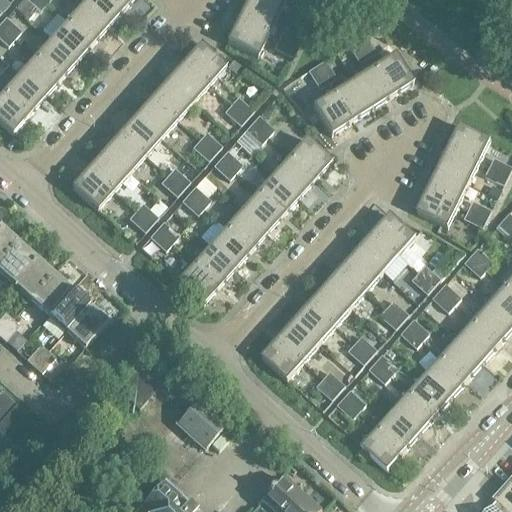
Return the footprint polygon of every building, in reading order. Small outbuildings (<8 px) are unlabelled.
[(0,0),(0,17),(1,17),(9,6),(2,0),(0,0)] [(35,0),(23,0),(23,1),(39,15),(45,9),(35,0)] [(35,0),(45,9),(53,0),(35,0)] [(106,0),(90,0),(82,10),(107,33),(123,15),(106,0)] [(106,0),(123,15),(136,0),(106,0)] [(287,0),(249,0),(247,3),(278,19),(287,0)] [(298,0),(298,2),(317,12),(322,0),(298,0)] [(313,19),(316,14),(317,12),(298,2),(294,10),(313,19)] [(278,19),(247,3),(237,25),(268,40),(278,19)] [(82,10),(66,27),(92,51),(107,33),(82,10)] [(0,26),(0,32),(13,44),(21,35),(5,21),(0,26)] [(268,40),(237,25),(226,47),(257,62),(268,40)] [(66,27),(50,45),(76,68),(92,51),(66,27)] [(0,32),(0,43),(7,51),(13,44),(0,32)] [(277,45),(296,55),(302,43),(282,34),(277,45)] [(365,38),(357,44),(368,61),(376,56),(365,38)] [(368,61),(357,44),(348,49),(359,67),(368,61)] [(76,68),(50,45),(34,63),(60,86),(76,68)] [(273,52),(293,62),(296,55),(277,45),(273,52)] [(199,51),(183,69),(208,92),(225,73),(199,51)] [(395,57),(374,70),(393,99),(413,86),(395,57)] [(60,86),(34,63),(18,81),(44,104),(60,86)] [(316,69),(328,87),(336,82),(325,63),(316,69)] [(208,92),(183,69),(167,87),(193,109),(208,92)] [(310,98),(319,93),(328,87),(316,69),(307,75),(299,80),(310,98)] [(374,70),(357,81),(351,71),(347,74),(353,83),(354,83),(372,112),(393,99),(374,70)] [(44,104),(18,81),(3,98),(28,121),(44,104)] [(353,83),(334,96),(352,125),(372,112),(354,83),(353,83)] [(193,109),(167,87),(151,104),(177,127),(193,109)] [(331,138),(352,125),(334,96),(313,109),(331,138)] [(28,121),(3,98),(0,101),(0,128),(12,140),(28,121)] [(229,110),(245,124),(253,115),(237,101),(229,110)] [(177,127),(151,104),(136,122),(161,145),(162,144),(180,161),(184,157),(165,140),(177,127)] [(223,117),(240,131),(245,124),(229,110),(223,117)] [(249,129),(266,144),(274,134),(258,119),(249,129)] [(161,145),(136,122),(120,139),(145,162),(161,145)] [(251,159),(261,149),(266,144),(249,129),(244,135),(235,145),(251,159)] [(459,129),(448,151),(480,166),(490,144),(459,129)] [(198,145),(214,160),(222,151),(206,136),(198,145)] [(145,162),(120,139),(104,157),(129,180),(145,162)] [(192,152),(208,166),(214,160),(198,145),(192,152)] [(305,146),(288,164),(314,187),(330,169),(305,146)] [(480,166),(448,151),(438,172),(469,187),(480,166)] [(218,164),(234,179),(242,169),(226,155),(218,164)] [(129,180),(104,157),(88,175),(114,197),(129,180)] [(489,171),(509,181),(511,173),(511,170),(494,162),(489,171)] [(218,164),(212,170),(228,185),(234,179),(218,164)] [(288,164),(273,182),(298,204),(314,187),(288,164)] [(485,180),(504,189),(509,181),(489,171),(485,180)] [(166,181),(182,195),(190,186),(174,172),(166,181)] [(469,187),(438,172),(427,193),(458,209),(469,187)] [(114,197),(88,175),(72,193),(97,216),(114,197)] [(160,187),(176,202),(182,195),(166,181),(160,187)] [(273,182),(257,199),(283,222),(298,204),(273,182)] [(186,199),(202,214),(210,205),(194,190),(186,199)] [(458,209),(427,193),(417,215),(448,231),(458,209)] [(186,199),(180,206),(197,220),(202,214),(186,199)] [(257,199),(241,217),(267,240),(283,222),(257,199)] [(468,214),(488,223),(492,214),(473,204),(468,214)] [(134,216),(150,230),(158,222),(142,207),(134,216)] [(464,223),(483,232),(488,223),(468,214),(464,223)] [(128,223),(144,237),(150,230),(134,216),(128,223)] [(502,225),(511,233),(511,218),(510,216),(502,225)] [(267,240),(241,217),(226,234),(251,257),(267,240)] [(390,222),(374,240),(399,262),(415,244),(390,222)] [(511,233),(502,225),(496,232),(511,245),(511,233)] [(155,234),(171,249),(178,240),(163,226),(155,234)] [(0,231),(0,266),(17,247),(0,231)] [(155,234),(149,241),(164,256),(171,249),(155,234)] [(251,257),(226,234),(210,252),(236,275),(251,257)] [(399,262),(374,240),(358,257),(383,280),(399,262)] [(17,247),(0,266),(0,277),(13,288),(35,263),(17,247)] [(236,275),(210,252),(194,270),(220,292),(236,275)] [(471,260),(486,274),(493,267),(478,252),(471,260)] [(383,280),(358,257),(342,275),(368,298),(383,280)] [(471,260),(464,268),(479,282),(486,274),(471,260)] [(35,263),(13,288),(30,304),(53,279),(35,263)] [(417,278),(433,293),(441,284),(425,269),(417,278)] [(220,292),(194,270),(178,288),(204,311),(220,292)] [(368,298),(342,275),(327,293),(352,315),(368,298)] [(411,285),(427,299),(433,293),(417,278),(411,285)] [(53,279),(30,304),(48,320),(71,295),(53,279)] [(439,296),(455,310),(462,302),(446,288),(439,296)] [(511,297),(506,292),(490,310),(511,329),(511,297)] [(352,315),(327,293),(311,310),(336,333),(352,315)] [(71,295),(48,320),(66,336),(88,311),(71,295)] [(439,296),(432,303),(448,318),(455,310),(439,296)] [(385,313),(401,328),(409,319),(393,305),(385,313)] [(336,333),(311,310),(295,328),(321,350),(336,333)] [(511,329),(490,310),(474,327),(500,350),(511,336),(511,329)] [(88,311),(66,336),(84,352),(107,327),(88,311)] [(379,320),(396,335),(401,328),(385,313),(379,320)] [(0,338),(13,324),(5,316),(0,321),(0,338)] [(430,338),(414,323),(407,331),(423,345),(430,338)] [(0,338),(0,340),(5,345),(20,330),(13,324),(0,338)] [(474,327),(458,345),(484,368),(500,350),(474,327)] [(321,350),(295,328),(280,345),(305,368),(321,350)] [(423,345),(407,331),(400,339),(416,353),(423,345)] [(70,348),(62,341),(60,343),(54,337),(45,347),(58,360),(44,375),(51,383),(79,354),(72,347),(70,348)] [(354,348),(370,363),(377,355),(361,340),(354,348)] [(305,368),(280,345),(264,363),(289,386),(305,368)] [(458,345),(442,363),(468,386),(484,368),(458,345)] [(34,371),(48,356),(40,348),(26,364),(34,371)] [(347,356),(363,370),(370,363),(354,348),(347,356)] [(41,377),(55,362),(48,356),(34,371),(41,377)] [(375,366),(391,380),(397,373),(381,358),(375,366)] [(442,363),(427,381),(452,404),(468,386),(442,363)] [(375,366),(368,374),(384,388),(391,380),(375,366)] [(139,414),(161,390),(139,370),(117,393),(139,414)] [(322,383),(339,398),(346,390),(329,376),(322,383)] [(427,381),(411,398),(436,421),(452,404),(427,381)] [(316,391),(332,405),(339,398),(322,383),(316,391)] [(343,402),(359,416),(366,408),(350,394),(343,402)] [(0,435),(26,458),(46,436),(1,395),(0,395),(0,435)] [(411,398),(395,416),(421,439),(436,421),(411,398)] [(199,405),(198,406),(190,399),(170,420),(178,427),(177,428),(205,454),(227,430),(199,405)] [(343,402),(336,410),(352,424),(359,416),(343,402)] [(395,416),(379,434),(405,457),(421,439),(395,416)] [(379,434),(363,452),(388,475),(405,457),(379,434)] [(511,511),(511,481),(492,503),(495,506),(490,511),(511,511)] [(292,511),(305,500),(304,499),(303,499),(287,484),(287,483),(286,482),(258,511),(292,511)] [(194,511),(192,509),(188,511),(187,511),(177,502),(181,499),(168,487),(144,511),(194,511)] [(306,501),(305,500),(292,511),(316,511),(305,501),(306,501)]
